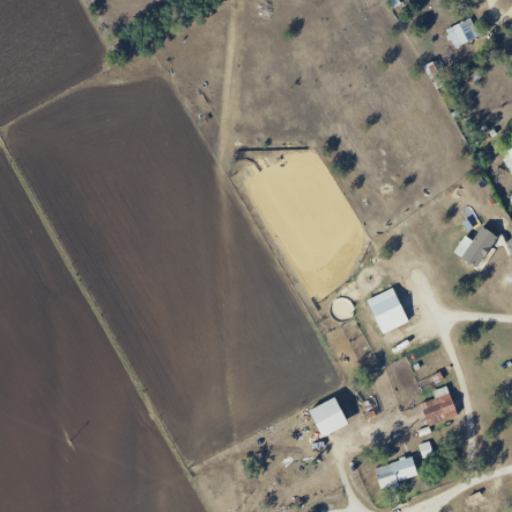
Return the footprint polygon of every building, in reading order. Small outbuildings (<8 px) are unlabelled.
[(447,31),(454,49),(480,38),(472,20),(447,31)] [(511,149),(502,155),(511,171),(511,170),(511,149)] [(458,416),(448,387),(419,397),(429,427),(458,416)] [(317,406),(319,411),(311,415),(324,438),(347,425),(331,397),(317,406)] [(434,455),(429,443),(419,447),(424,459),(434,455)] [(419,478),(413,457),(375,469),(381,489),(419,478)]
